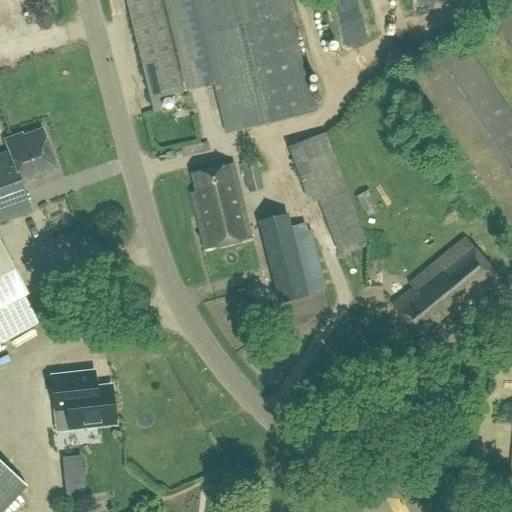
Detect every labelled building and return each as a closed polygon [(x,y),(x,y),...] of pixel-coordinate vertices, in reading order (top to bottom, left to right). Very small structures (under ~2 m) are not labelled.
[(285,0),(124,0),(150,104),(204,90),(181,0),(190,0),(224,134),(313,112),(285,0)] [(511,15),(493,28),(511,56),(511,15)] [(511,117),(463,42),(415,75),(511,220),(511,117)] [(60,171),(46,134),(29,141),(27,137),(10,143),(14,155),(0,160),(0,228),(37,215),(26,184),(60,171)] [(365,248),(324,136),(287,149),(307,205),(316,201),(337,258),(365,248)] [(262,188),(258,162),(248,163),(252,189),(262,188)] [(194,218),(244,205),(234,168),(191,178),(197,203),(191,205),(194,218)] [(244,205),(194,218),(203,255),(253,243),(244,205)] [(291,237),(287,219),(257,226),(276,303),(323,292),(308,233),(291,237)] [(39,222),(40,240),(71,238),(70,221),(39,222)] [(28,296),(0,243),(0,345),(37,325),(23,298),(28,296)] [(501,287),(467,243),(412,285),(415,289),(392,307),(419,343),(452,318),(455,322),(501,287)] [(431,353),(454,339),(449,331),(426,345),(431,353)] [(86,374),(52,377),(55,412),(67,411),(70,430),(114,425),(110,387),(88,389),(86,374)] [(0,511),(2,511),(25,488),(0,465),(0,511)]
